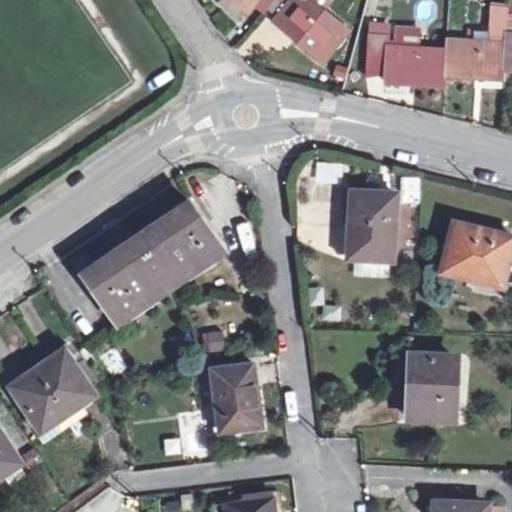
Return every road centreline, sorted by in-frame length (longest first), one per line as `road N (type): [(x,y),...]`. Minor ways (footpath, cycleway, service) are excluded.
road 1 (residential): [(0,256),(154,150),(246,116)]
road 2 (residential): [(246,116),(310,112),(511,159)]
road 3 (unknown): [(304,460),(115,484),(69,511)]
road 4 (residential): [(169,0),(246,116)]
